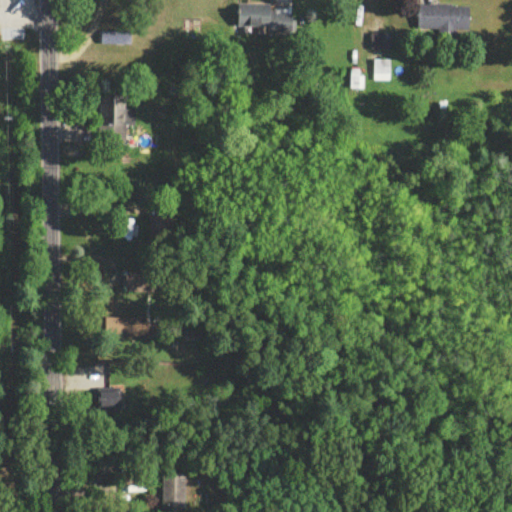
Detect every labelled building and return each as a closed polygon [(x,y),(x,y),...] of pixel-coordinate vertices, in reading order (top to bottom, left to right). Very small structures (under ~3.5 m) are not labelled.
[(238,30),(278,30),(278,7),(238,7),(238,30)] [(472,10),(421,8),(420,32),(440,33),(440,42),(458,43),(458,33),(471,34),(472,10)] [(102,48),(131,48),(131,34),(102,34),(102,48)] [(390,63),(373,63),(373,85),(390,85),(390,63)] [(362,73),(349,73),(349,93),(362,93),(362,73)] [(126,97),(99,96),(97,140),(115,140),(116,130),(133,130),(134,114),(125,114),(126,97)] [(95,410),(121,410),(121,393),(95,393),(95,410)] [(185,511),(186,472),(162,472),(161,511),(185,511)]
